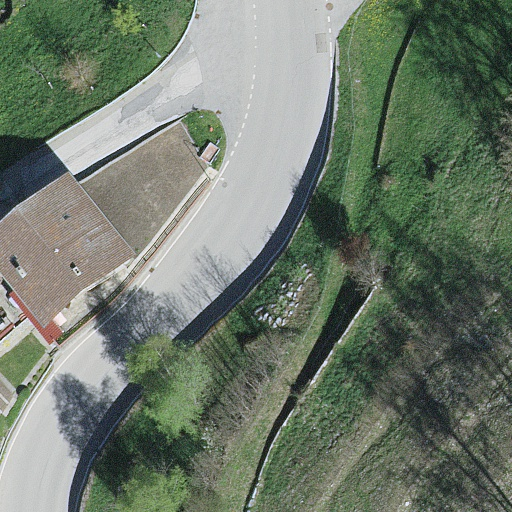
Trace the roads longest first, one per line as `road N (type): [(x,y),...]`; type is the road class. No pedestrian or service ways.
road 1 (tertiary): [(293,8),(293,96),(264,186),(192,282),(79,401),(48,454),(33,511)]
road 2 (residential): [(0,205),(293,8)]
